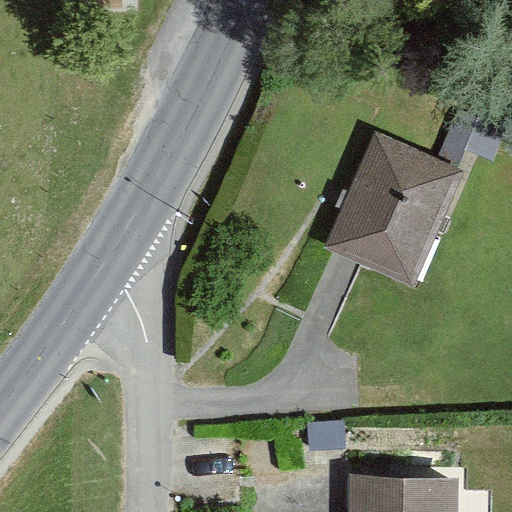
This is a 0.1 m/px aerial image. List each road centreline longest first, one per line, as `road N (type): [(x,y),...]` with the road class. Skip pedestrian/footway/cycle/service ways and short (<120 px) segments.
road 1 (secondary): [(114,244),(245,0)]
road 2 (residential): [(114,244),(146,331),(145,511)]
road 3 (secondary): [(0,402),(114,244)]
